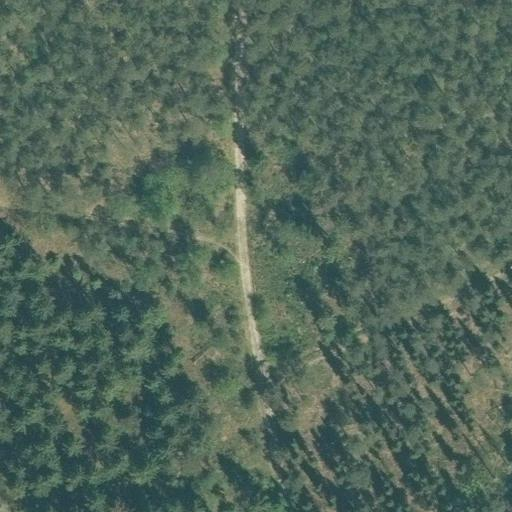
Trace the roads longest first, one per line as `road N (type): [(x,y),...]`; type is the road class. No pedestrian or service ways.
road 1 (track): [(235,0),(240,250),(284,511)]
road 2 (track): [(0,205),(240,250)]
